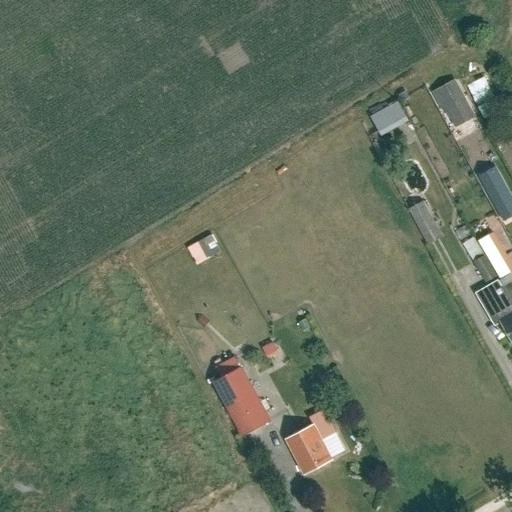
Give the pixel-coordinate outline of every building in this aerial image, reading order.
[(478,106),(485,119),(502,109),(496,97),(478,106)] [(448,106),(458,123),(472,115),(462,98),(448,106)] [(405,116),(398,102),(384,110),(392,124),(405,116)] [(511,197),(495,167),(479,176),(496,207),(511,198),(511,197)] [(423,201),(409,208),(419,226),(433,218),(423,201)] [(209,232),(184,245),(194,263),(219,250),(209,232)] [(464,244),(473,261),(484,255),(474,238),(464,244)] [(486,254),(500,278),(510,272),(496,248),(486,254)] [(496,276),(484,255),(473,261),(485,282),(496,276)] [(511,308),(499,287),(496,281),(474,295),(494,326),(499,323),(511,343),(511,308)] [(511,285),(509,281),(499,287),(511,308),(511,285)] [(271,420),(241,366),(240,367),(234,356),(215,367),(221,377),(212,382),(242,436),(271,420)] [(314,426),(286,440),(304,474),(331,460),(330,458),(345,450),(336,432),(324,410),(309,417),(314,426)]
